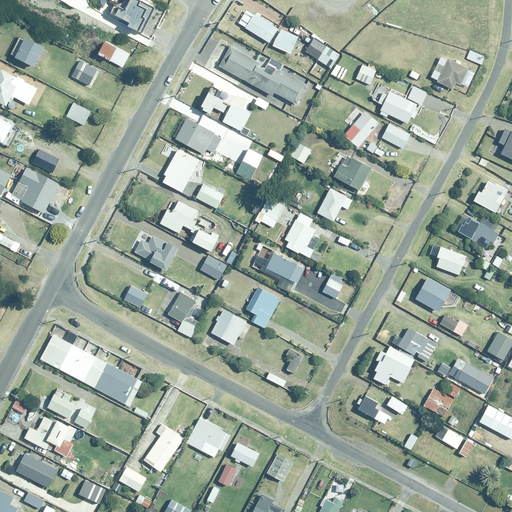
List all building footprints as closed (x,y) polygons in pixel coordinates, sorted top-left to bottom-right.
[(127,26),(142,33),(155,6),(142,0),(123,0),(123,2),(119,3),(112,0),(109,0),(109,1),(114,3),(110,11),(129,20),(127,26)] [(277,28),(254,13),(244,27),(268,42),(277,28)] [(303,41),(279,30),(272,46),(296,57),(303,41)] [(43,47),(20,35),(10,54),(34,66),(43,47)] [(130,53),(104,39),(97,53),(122,67),(130,53)] [(275,70),(231,46),(217,72),(238,84),(241,78),(272,95),(273,93),(297,105),(309,82),(277,65),(275,70)] [(325,46),(317,61),(330,68),(338,54),(325,46)] [(484,56),(469,49),(465,58),(480,64),(484,56)] [(452,60),(441,54),(430,78),(452,88),(455,82),(467,88),(475,72),(460,65),(462,61),(453,57),(452,60)] [(97,68),(78,59),(70,75),(89,85),(97,68)] [(348,69),(335,62),(329,73),(341,80),(348,69)] [(367,65),(361,63),(355,79),(369,84),(377,66),(368,63),(367,65)] [(37,88),(0,68),(0,103),(7,108),(13,97),(28,104),(37,88)] [(419,73),(411,69),(408,75),(416,80),(419,73)] [(369,99),(372,101),(382,106),(379,113),(386,117),(387,114),(406,124),(410,117),(413,118),(417,109),(415,108),(417,104),(404,97),(405,95),(377,83),(374,91),(370,89),(368,95),(371,96),(369,99)] [(228,101),(208,89),(198,108),(209,114),(213,107),(222,112),(228,101)] [(91,111),(73,101),(65,115),(83,125),(91,111)] [(237,110),(228,106),(221,119),(229,124),(237,110)] [(379,125),(363,111),(341,135),(357,149),(379,125)] [(0,142),(2,143),(13,121),(0,115),(0,142)] [(221,137),(186,117),(174,138),(202,154),(205,149),(212,153),(221,137)] [(410,133),(388,122),(380,137),(402,149),(410,133)] [(511,130),(505,127),(498,141),(504,144),(500,152),(511,158),(511,129),(511,130)] [(328,139),(308,129),(305,136),(325,145),(328,139)] [(377,146),(369,140),(364,148),(372,153),(377,146)] [(312,150),(297,141),(289,155),(303,164),(312,150)] [(194,196),(202,180),(195,176),(202,165),(198,162),(200,159),(177,147),(163,174),(165,175),(161,182),(192,199),(194,196)] [(262,155),(248,148),(235,173),(249,180),(262,155)] [(371,168),(345,153),(333,176),(359,190),(371,168)] [(58,183),(26,166),(11,195),(44,212),(48,203),(54,206),(59,195),(53,192),(58,183)] [(11,175),(0,169),(0,194),(1,195),(11,175)] [(507,189),(488,178),(480,192),(478,190),(472,200),(500,216),(511,197),(505,193),(507,189)] [(202,180),(194,196),(216,208),(225,192),(202,180)] [(352,199),(329,187),(316,212),(333,221),(340,206),(347,210),(352,199)] [(408,191),(402,187),(397,196),(403,200),(408,191)] [(287,202),(271,192),(253,219),(259,223),(264,215),(275,222),(287,202)] [(198,211),(178,200),(172,211),(167,208),(159,222),(178,233),(182,226),(192,233),(189,239),(210,251),(219,235),(212,231),(210,234),(195,225),(197,222),(193,219),(198,211)] [(499,232),(470,216),(467,222),(463,220),(456,232),(474,243),(478,236),(484,239),(482,241),(488,244),(490,241),(492,243),(499,232)] [(316,229),(296,218),(284,240),(287,241),(285,246),(317,263),(322,252),(307,244),(316,229)] [(141,238),(134,252),(166,270),(179,247),(154,232),(148,242),(141,238)] [(19,243),(3,233),(0,238),(0,243),(14,251),(19,243)] [(439,245),(439,246),(432,244),(428,254),(438,258),(435,266),(458,274),(462,265),(466,267),(468,261),(464,260),(466,255),(439,245)] [(304,268),(272,252),(264,267),(296,283),(304,268)] [(226,264),(208,253),(199,269),(217,280),(226,264)] [(492,258),(483,253),(476,265),(485,270),(492,258)] [(503,258),(497,254),(491,263),(498,267),(503,258)] [(450,289),(427,275),(414,298),(437,312),(450,289)] [(343,284),(329,277),(321,292),(335,299),(343,284)] [(279,298),(257,287),(245,309),(254,313),(250,321),(264,328),(279,298)] [(197,301),(180,291),(166,314),(179,322),(175,329),(189,337),(199,321),(189,315),(197,301)] [(251,323),(223,308),(219,315),(217,314),(214,320),(217,321),(210,332),(232,345),(238,335),(242,338),(251,323)] [(444,315),(439,323),(461,336),(468,325),(458,319),(456,323),(444,315)] [(428,338),(408,326),(396,345),(413,355),(416,351),(419,353),(428,338)] [(511,342),(511,338),(498,330),(487,350),(503,359),(511,342)] [(73,344),(53,334),(40,358),(41,359),(40,361),(46,364),(47,362),(59,369),(72,346),(73,344)] [(84,350),(72,345),(59,369),(71,376),(84,350)] [(415,360),(389,345),(385,353),(380,349),(374,359),(377,361),(372,371),(375,372),(371,378),(385,386),(390,377),(401,383),(415,360)] [(304,354),(290,347),(284,358),(290,362),(286,368),(293,373),(304,354)] [(95,356),(84,350),(71,376),(83,381),(95,356)] [(108,362),(95,356),(83,381),(95,387),(108,362)] [(119,368),(108,362),(95,387),(106,393),(119,368)] [(143,380),(119,368),(106,393),(130,405),(143,380)] [(286,379),(269,371),(265,378),(281,387),(286,379)] [(461,387),(448,380),(442,390),(456,398),(461,387)] [(72,394),(57,386),(46,407),(67,418),(75,404),(69,400),(72,394)] [(453,398),(432,386),(422,405),(442,417),(453,398)] [(378,402),(365,394),(362,399),(359,396),(355,402),(359,405),(357,408),(383,424),(389,415),(382,411),(383,408),(377,404),(378,402)] [(407,405),(391,394),(385,404),(401,414),(407,405)] [(17,395),(12,405),(25,412),(28,406),(26,405),(28,401),(17,395)] [(114,405),(102,399),(96,411),(108,417),(114,405)] [(511,437),(511,416),(488,403),(478,421),(511,439),(511,437)] [(76,429),(57,418),(55,421),(45,415),(36,430),(29,426),(22,437),(45,450),(50,441),(59,446),(63,440),(68,443),(76,429)] [(231,434),(199,416),(185,442),(201,451),(205,442),(221,451),(231,434)] [(184,438),(161,422),(155,431),(160,435),(143,460),(159,472),(184,438)] [(463,436),(441,423),(433,436),(455,448),(463,436)] [(423,446),(429,435),(423,432),(417,442),(423,446)] [(474,443),(466,439),(458,452),(466,457),(474,443)] [(260,452),(238,440),(230,456),(234,458),(233,460),(239,463),(240,460),(252,466),(260,452)] [(497,453),(489,448),(485,454),(493,459),(497,453)] [(58,468),(26,451),(15,470),(47,487),(58,468)] [(294,461),(277,451),(266,472),(282,481),(294,461)] [(237,467),(226,462),(217,480),(228,485),(237,467)] [(121,466),(115,463),(110,474),(116,477),(121,466)] [(146,477),(126,465),(118,479),(138,491),(146,477)] [(75,473),(63,467),(59,474),(70,481),(75,473)] [(106,488),(85,479),(78,494),(99,504),(106,488)] [(221,488),(213,484),(205,499),(213,503),(221,488)] [(271,496),(262,491),(251,511),(280,511),(283,508),(277,504),(285,491),(276,486),(271,496)] [(12,496),(0,489),(0,511),(14,511),(17,507),(9,502),(12,496)] [(45,498),(28,490),(23,500),(40,508),(45,498)] [(151,500),(139,493),(134,501),(147,508),(151,500)] [(336,511),(343,500),(335,496),(332,502),(323,497),(319,505),(322,506),(318,511),(336,511)] [(191,511),(192,511),(170,498),(162,511),(191,511)]
